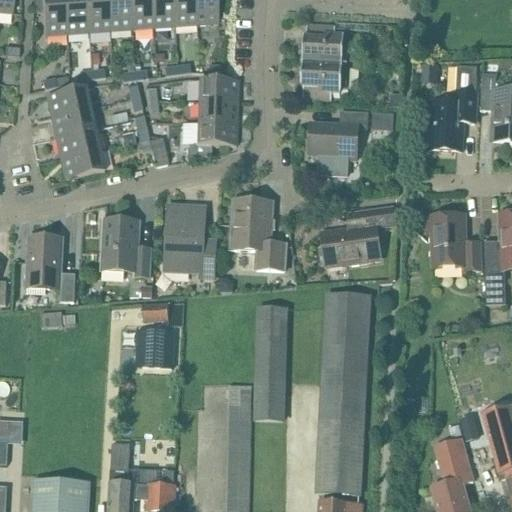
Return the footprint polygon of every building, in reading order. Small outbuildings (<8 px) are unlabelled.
[(0,0),(0,18),(11,20),(12,0),(0,0)] [(43,42),(67,40),(63,0),(50,0),(40,1),(43,42)] [(63,0),(67,40),(89,39),(85,0),(63,0)] [(85,0),(89,39),(110,37),(107,0),(85,0)] [(107,0),(110,37),(132,35),(129,0),(107,0)] [(129,0),(132,35),(155,34),(151,0),(129,0)] [(151,0),(155,34),(177,32),(172,0),(151,0)] [(172,0),(177,32),(198,31),(194,0),(172,0)] [(194,0),(198,31),(217,29),(214,0),(194,0)] [(334,30),(334,38),(343,39),(343,33),(368,34),(368,28),(335,26),(334,30)] [(303,40),(302,65),(321,66),(341,67),(343,39),(334,38),(334,30),(306,29),(305,40),(303,40)] [(5,52),(5,61),(18,61),(18,52),(5,52)] [(302,71),(300,92),(301,92),(301,104),(313,105),(328,106),(330,106),(330,98),(340,98),(340,94),(347,94),(348,67),(341,67),(321,66),(302,65),(302,71)] [(422,68),(421,87),(437,88),(437,69),(422,68)] [(175,70),(176,79),(188,78),(189,78),(188,69),(175,70)] [(163,81),(176,79),(175,70),(162,72),(163,81)] [(220,70),(206,70),(206,79),(219,80),(220,70)] [(428,149),(428,154),(444,154),(461,156),(461,151),(463,127),(475,128),(476,99),(475,99),(476,70),(457,70),(455,98),(454,97),(453,108),(430,107),(428,149)] [(90,75),(92,85),(103,83),(102,73),(90,75)] [(132,76),(134,85),(146,83),(145,74),(132,76)] [(79,87),(92,85),(90,75),(78,77),(79,87)] [(120,87),(134,85),(132,76),(119,78),(120,87)] [(40,86),(42,95),(67,89),(65,80),(40,86)] [(481,82),(479,114),(492,115),(491,145),(511,146),(511,95),(494,95),(495,83),(481,82)] [(196,84),(195,107),(236,109),(237,86),(196,84)] [(126,92),(129,104),(138,102),(135,90),(126,92)] [(43,101),(48,123),(88,114),(83,92),(43,101)] [(145,94),(146,107),(154,106),(156,106),(154,93),(145,94)] [(388,97),(388,111),(401,111),(402,98),(388,97)] [(141,114),(138,102),(129,104),(131,116),(141,114)] [(157,119),(156,106),(154,106),(146,107),(148,119),(157,119)] [(195,107),(194,128),(236,130),(236,109),(195,107)] [(48,123),(53,143),(92,135),(88,114),(48,123)] [(125,115),(110,118),(112,127),(127,124),(125,115)] [(309,128),(308,160),(337,161),(337,165),(355,165),(356,134),(366,135),(367,117),(339,115),(338,129),(309,128)] [(372,117),(371,134),(392,135),(393,118),(372,117)] [(132,122),(138,147),(148,144),(142,120),(132,122)] [(194,128),(194,150),(191,150),(186,155),(186,165),(210,160),(210,151),(235,152),(236,130),(194,128)] [(53,143),(58,165),(97,156),(92,135),(53,143)] [(125,138),(122,143),(124,150),(134,148),(131,137),(125,138)] [(148,146),(148,144),(138,147),(141,159),(150,157),(154,172),(167,169),(160,143),(148,146)] [(99,170),(97,156),(58,165),(62,186),(113,175),(111,167),(99,170)] [(231,205),(229,255),(255,256),(255,274),(284,276),(285,249),(270,248),(271,233),(273,234),(273,226),(271,226),(272,207),(231,205)] [(204,211),(167,209),(163,277),(199,279),(199,283),(212,284),(214,244),(202,243),(204,211)] [(359,231),(321,237),(326,272),(379,265),(373,229),(393,227),(391,212),(357,217),(359,231)] [(498,245),(483,246),(485,310),(505,309),(504,274),(511,274),(511,218),(497,219),(498,245)] [(430,272),(437,272),(463,272),(463,276),(480,276),(479,247),(465,247),(464,219),(424,220),(424,238),(429,238),(430,272)] [(137,251),(138,226),(103,224),(100,275),(133,277),(133,282),(149,283),(151,252),(137,251)] [(26,241),(24,293),(59,294),(58,306),(73,307),(74,279),(61,278),(63,243),(26,241)] [(139,302),(150,303),(151,291),(140,290),(139,302)] [(315,497),(319,498),(318,507),(318,511),(360,511),(361,509),(358,509),(369,301),(325,299),(315,497)] [(142,328),(167,325),(167,307),(141,309),(142,328)] [(252,425),(284,426),(287,313),(255,313),(252,425)] [(74,318),(61,319),(61,316),(39,317),(40,332),(62,330),(62,329),(74,328),(74,318)] [(136,333),(134,372),(172,374),(174,335),(136,333)] [(247,511),(250,414),(250,391),(231,391),(227,511),(247,511)] [(511,511),(511,406),(510,407),(479,415),(480,419),(497,480),(502,479),(511,511)] [(472,419),(458,423),(465,446),(478,442),(472,419)] [(0,425),(0,469),(6,470),(8,426),(0,425)] [(458,428),(447,431),(451,442),(461,439),(458,428)] [(444,489),(430,493),(435,511),(467,511),(461,488),(471,485),(459,443),(433,450),(444,489)] [(108,487),(106,511),(133,511),(134,505),(137,505),(144,505),(145,489),(138,489),(134,488),(127,488),(127,476),(128,464),(129,449),(113,448),(110,448),(109,468),(108,475),(108,487)] [(30,511),(88,511),(89,487),(32,484),(30,511)] [(145,488),(143,511),(174,511),(175,490),(145,488)]
